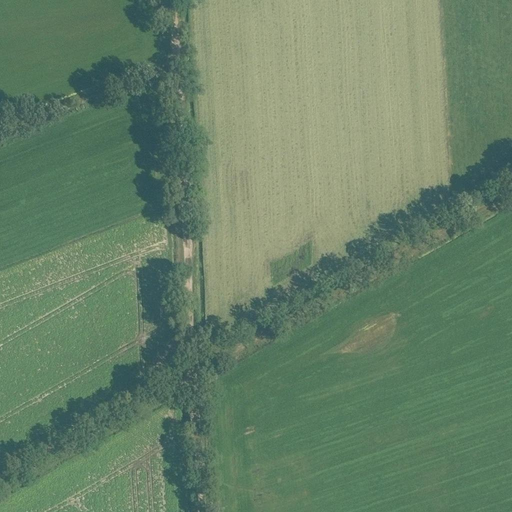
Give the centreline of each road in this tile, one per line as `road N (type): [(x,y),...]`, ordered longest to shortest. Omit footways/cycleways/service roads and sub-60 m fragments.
road 1 (track): [(190,354),(511,177)]
road 2 (track): [(190,354),(170,69)]
road 3 (track): [(0,464),(190,354)]
road 4 (track): [(0,132),(170,69)]
road 5 (track): [(201,511),(190,354)]
